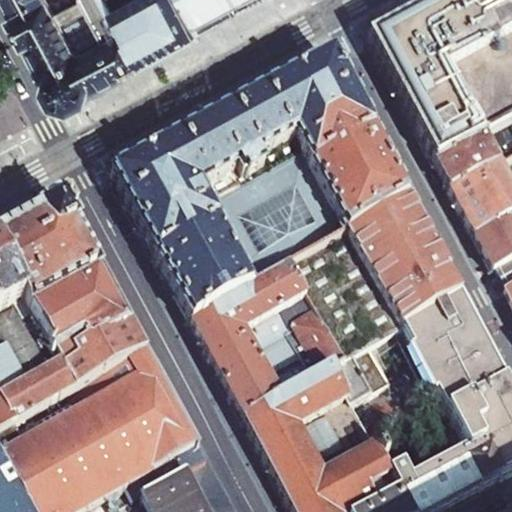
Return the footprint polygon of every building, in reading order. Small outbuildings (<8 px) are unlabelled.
[(7,0),(59,95),(67,98),(76,101),(136,69),(143,65),(107,0),(7,0)] [(107,0),(143,65),(170,50),(200,34),(181,0),(107,0)] [(181,0),(200,34),(261,0),(181,0)] [(511,0),(452,0),(441,6),(380,39),(367,46),(425,154),(433,170),(497,137),(511,128),(511,0)] [(222,121),(196,135),(144,163),(127,172),(118,177),(108,183),(153,266),(165,288),(174,305),(193,341),(211,374),(241,429),(329,377),(341,370),(284,274),(405,205),(373,146),(329,63),(311,73),(281,89),(222,121)] [(511,128),(497,137),(503,148),(511,142),(511,128)] [(497,137),(433,170),(439,180),(445,190),(448,196),(495,171),(487,156),(503,148),(497,137)] [(511,203),(495,171),(448,196),(459,219),(468,236),(471,242),(511,220),(511,203)] [(405,205),(284,274),(341,370),(364,356),(374,350),(456,301),(451,293),(405,205)] [(0,239),(0,261),(74,401),(80,397),(143,362),(137,351),(131,340),(61,207),(24,227),(0,239)] [(490,279),(511,267),(511,220),(471,242),(490,279)] [(0,413),(12,435),(74,401),(0,261),(0,413)] [(511,267),(490,279),(495,288),(501,299),(511,293),(511,267)] [(511,293),(501,299),(511,320),(511,293)] [(456,301),(374,350),(377,358),(399,347),(437,422),(444,418),(501,388),(468,324),(456,301)] [(341,370),(329,377),(348,411),(384,391),(364,356),(341,370)] [(101,511),(100,510),(121,498),(173,468),(175,470),(186,464),(195,460),(143,362),(80,397),(90,417),(22,454),(12,435),(0,441),(0,474),(20,511),(101,511)] [(329,377),(241,429),(247,439),(286,511),(374,511),(395,500),(386,483),(378,469),(374,460),(372,456),(348,411),(329,377)] [(395,500),(374,511),(444,511),(485,490),(511,475),(511,409),(501,388),(444,418),(465,459),(407,489),(400,476),(386,483),(395,500)] [(0,413),(0,441),(12,435),(0,413)] [(378,459),(374,460),(378,469),(382,467),(378,459)] [(186,464),(175,470),(182,484),(202,473),(195,460),(186,464)] [(173,468),(121,498),(128,511),(131,511),(140,507),(182,484),(175,470),(173,468)] [(20,511),(0,474),(0,511),(20,511)] [(182,484),(140,507),(142,511),(197,511),(191,501),(182,484)]
